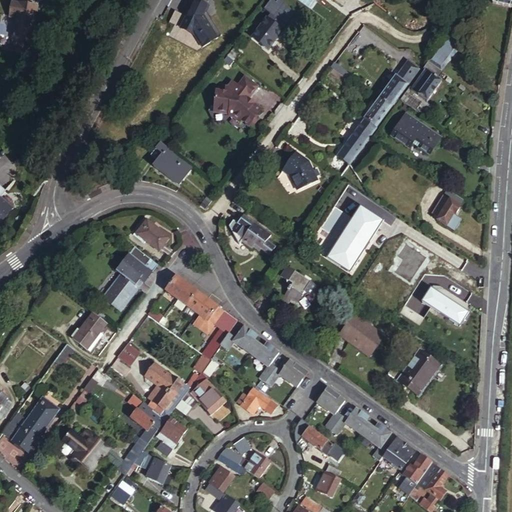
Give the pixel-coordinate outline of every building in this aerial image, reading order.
[(43,21),(46,10),(47,4),(27,0),(20,0),(18,14),(24,15),(21,35),(22,35),(19,48),(40,52),(43,38),(40,38),(43,25),(43,21)] [(202,0),(193,0),(180,23),(196,32),(203,43),(222,32),(213,16),(209,19),(205,12),(210,4),(202,0)] [(266,19),(281,30),(284,26),(286,27),(295,14),(281,0),(270,0),(263,10),(270,15),(266,19)] [(511,9),(511,0),(492,0),(493,1),(511,9)] [(52,11),(46,10),(43,21),(50,23),(52,11)] [(270,47),(282,31),(281,30),(266,19),(251,39),(264,48),(270,47)] [(40,38),(43,38),(46,39),(49,27),(43,25),(40,38)] [(439,71),(465,38),(451,29),(425,62),(439,71)] [(229,53),(234,58),(240,51),(234,46),(229,53)] [(234,58),(229,53),(224,59),(230,64),(234,58)] [(385,91),(397,99),(398,99),(419,68),(407,60),(385,91)] [(439,71),(425,62),(420,68),(424,71),(426,72),(436,79),(441,72),(439,71)] [(330,69),(321,81),(339,94),(348,82),(330,69)] [(440,82),(436,79),(426,72),(422,79),(420,78),(410,91),(426,103),(440,82)] [(256,117),(262,110),(253,104),(252,105),(246,101),(248,99),(258,87),(245,77),(238,85),(232,80),(228,85),(225,85),(225,91),(216,90),(214,109),(217,110),(218,112),(226,114),(228,112),(234,113),(242,120),(241,121),(242,121),(249,127),(250,125),(254,125),(257,121),(256,117)] [(385,91),(380,97),(392,106),(397,99),(385,91)] [(398,99),(414,110),(419,103),(403,92),(398,99)] [(360,126),(371,135),(392,106),(380,97),(360,126)] [(234,113),(228,112),(228,116),(232,117),(240,123),(242,121),(241,121),(242,120),(234,113)] [(423,136),(428,129),(404,114),(388,136),(408,149),(412,145),(428,155),(435,144),(423,136)] [(337,157),(347,164),(349,166),(371,135),(360,126),(355,132),(337,157)] [(439,137),(428,129),(423,136),(435,144),(439,137)] [(184,160),(161,141),(152,153),(159,158),(155,163),(171,176),(184,160)] [(303,166),(305,163),(294,155),(292,158),(303,166)] [(311,167),(305,163),(303,166),(292,158),(283,171),(292,176),(299,191),(318,182),(311,167)] [(350,166),(349,166),(342,176),(355,193),(362,183),(350,166)] [(0,219),(5,224),(19,208),(6,196),(11,190),(0,181),(0,219)] [(456,205),(457,204),(459,199),(447,192),(443,197),(444,197),(456,205)] [(461,207),(457,204),(456,205),(444,197),(432,215),(438,219),(437,221),(446,227),(453,216),(455,217),(461,207)] [(206,200),(201,208),(206,211),(211,204),(206,200)] [(324,228),(332,216),(326,212),(317,224),(324,228)] [(256,248),(261,251),(270,257),(276,249),(268,243),(272,237),(243,217),(237,226),(233,223),(229,229),(239,246),(241,242),(253,251),(254,249),(256,248)] [(160,251),(170,238),(148,221),(138,234),(160,251)] [(388,234),(397,239),(400,234),(392,228),(388,234)] [(409,248),(397,239),(388,234),(378,250),(387,256),(384,261),(395,269),(404,255),(405,255),(406,256),(407,255),(408,254),(410,251),(409,250),(408,249),(409,248)] [(146,283),(160,265),(152,259),(147,267),(131,255),(119,272),(122,275),(105,299),(123,313),(134,298),(130,296),(141,280),(145,283),(146,283)] [(315,294),(319,286),(287,265),(281,275),(293,282),(283,297),(290,302),(292,300),(297,304),(306,291),(312,295),(313,293),(315,294)] [(188,285),(177,277),(166,292),(177,300),(188,285)] [(134,298),(145,283),(141,280),(130,296),(134,298)] [(198,292),(188,285),(177,300),(187,307),(198,292)] [(209,300),(198,292),(187,307),(201,317),(205,312),(202,310),(209,300)] [(225,312),(209,300),(202,310),(205,312),(201,317),(208,322),(208,323),(210,321),(216,326),(225,312)] [(154,309),(149,315),(160,323),(164,317),(154,309)] [(367,354),(383,333),(355,311),(339,333),(367,354)] [(88,349),(108,323),(94,312),(81,330),(79,333),(75,338),(74,339),(88,349)] [(223,331),(233,318),(225,312),(216,326),(223,331)] [(164,317),(160,323),(164,326),(169,320),(164,317)] [(208,322),(201,317),(198,322),(197,323),(204,328),(208,322)] [(230,333),(239,322),(233,318),(223,331),(228,334),(224,340),(218,336),(206,354),(211,358),(223,341),(224,341),(230,333)] [(81,330),(78,329),(72,337),(75,338),(79,333),(81,330)] [(224,341),(222,345),(230,351),(236,342),(270,368),(262,379),(273,388),(282,376),(300,389),(310,374),(298,365),(297,367),(291,362),(283,373),(273,365),(281,355),(276,351),(277,350),(269,344),(265,349),(256,342),(259,337),(252,331),(251,333),(246,329),(238,339),(230,333),(224,341)] [(223,331),(218,336),(224,340),(228,334),(223,331)] [(386,335),(383,333),(367,354),(370,356),(386,335)] [(133,366),(142,353),(130,345),(121,356),(133,366)] [(64,348),(55,361),(60,364),(68,351),(64,348)] [(420,351),(410,365),(399,381),(419,396),(440,365),(420,351)] [(203,372),(211,361),(204,356),(195,369),(202,374),(203,372)] [(410,365),(400,359),(389,374),(399,381),(410,365)] [(211,375),(218,366),(212,362),(205,371),(211,375)] [(207,380),(210,378),(203,372),(202,374),(201,374),(190,389),(190,391),(193,394),(207,380)] [(154,401),(150,407),(168,420),(190,391),(190,389),(172,376),(160,393),(154,401)] [(226,402),(207,380),(193,394),(212,415),(226,402)] [(254,388),(246,399),(241,405),(240,407),(252,416),(260,406),(265,409),(271,401),(254,388)] [(91,395),(85,389),(76,401),(83,406),(91,395)] [(150,398),(154,401),(160,393),(156,390),(150,398)] [(344,399),(331,390),(327,395),(320,405),(338,418),(329,429),(341,438),(349,426),(379,448),(373,457),(380,462),(383,458),(388,451),(382,446),(390,435),(384,431),(386,430),(378,424),(374,430),(368,425),(372,420),(365,415),(364,416),(359,412),(351,423),(340,415),(348,405),(343,400),(344,399)] [(0,403),(4,407),(0,412),(0,419),(1,421),(8,411),(12,403),(9,401),(11,398),(3,393),(1,395),(0,393),(0,395),(1,396),(0,396),(0,403)] [(145,426),(150,430),(160,416),(133,396),(129,401),(139,409),(133,417),(140,422),(145,426)] [(241,405),(246,399),(242,396),(238,402),(241,405)] [(18,413),(3,434),(14,442),(27,423),(38,431),(51,414),(55,417),(60,410),(52,404),(50,407),(42,401),(28,420),(18,413)] [(183,401),(177,408),(187,417),(193,409),(183,401)] [(277,405),(271,401),(265,409),(272,414),(277,405)] [(38,431),(42,434),(55,417),(51,414),(38,431)] [(169,456),(187,430),(171,420),(159,439),(163,442),(158,449),(169,456)] [(339,456),(342,452),(310,428),(300,421),(299,422),(298,426),(297,428),(297,432),(297,436),(299,443),(304,437),(328,455),(331,450),(339,456)] [(137,427),(142,431),(145,426),(140,422),(137,427)] [(27,423),(14,442),(29,453),(42,434),(38,431),(27,423)] [(142,431),(138,437),(143,440),(150,430),(145,426),(142,431)] [(127,461),(103,442),(92,434),(87,430),(81,438),(73,432),(66,441),(69,443),(63,451),(64,453),(68,456),(70,456),(71,454),(76,458),(74,461),(90,473),(92,470),(94,471),(104,457),(121,469),(120,470),(128,476),(141,458),(145,452),(150,445),(143,440),(138,437),(134,443),(138,445),(127,461)] [(254,447),(248,437),(237,442),(247,457),(254,447)] [(416,452),(397,438),(388,451),(383,458),(401,472),(416,452)] [(226,451),(222,454),(245,470),(253,476),(259,480),(271,462),(259,453),(251,463),(230,448),(226,451)] [(145,452),(141,458),(153,466),(147,476),(161,484),(170,466),(155,458),(145,452)] [(245,470),(222,454),(218,458),(229,466),(228,467),(241,477),(245,470)] [(432,465),(421,456),(413,467),(411,465),(403,475),(417,485),(432,465)] [(432,465),(417,485),(409,496),(428,511),(429,511),(434,506),(438,500),(441,502),(447,493),(441,488),(449,477),(432,465)] [(329,466),(326,473),(338,479),(341,472),(329,466)] [(221,469),(210,485),(223,494),(234,479),(221,469)] [(338,479),(326,473),(317,490),(332,497),(341,480),(338,479)] [(119,488),(131,497),(135,491),(123,482),(119,488)] [(236,511),(240,506),(223,494),(210,485),(206,491),(217,499),(216,502),(220,505),(216,511),(236,511)] [(269,501),(274,494),(262,486),(257,493),(269,501)] [(119,488),(112,497),(124,506),(131,497),(119,488)] [(364,496),(358,492),(350,502),(362,511),(369,511),(359,503),(364,496)] [(306,498),(302,504),(306,507),(307,508),(313,511),(314,511),(318,507),(306,498)]
